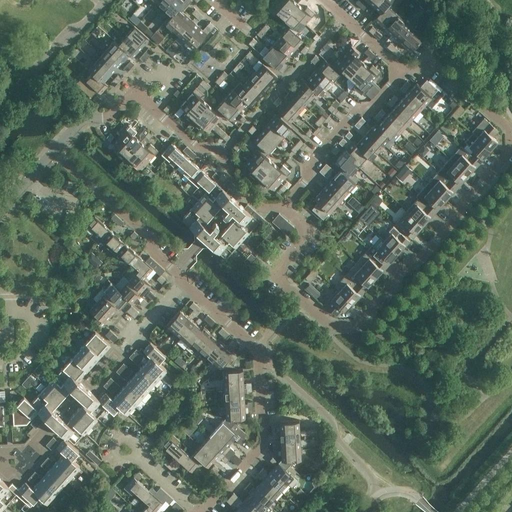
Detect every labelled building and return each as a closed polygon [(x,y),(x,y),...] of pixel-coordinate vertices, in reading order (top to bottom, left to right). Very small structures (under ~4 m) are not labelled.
[(158,0),(156,2),(163,9),(171,0),(158,0)] [(183,0),(171,0),(163,9),(170,15),(164,22),(177,7),(184,0),(183,0)] [(277,12),(284,18),(290,11),(278,0),(273,0),(266,8),(274,15),(277,12)] [(278,0),(290,11),(297,3),(293,0),(278,0)] [(377,0),(373,6),(380,12),(387,4),(387,5),(391,0),(377,0)] [(304,9),(297,3),(290,11),(305,24),(315,13),(307,6),(304,9)] [(380,12),(377,15),(373,19),(381,26),(387,18),(391,21),(397,14),(387,5),(387,4),(380,12)] [(177,7),(164,22),(171,29),(185,14),(177,7)] [(305,24),(290,11),(284,18),(290,24),(288,27),(296,34),(305,24)] [(185,14),(171,29),(178,35),(192,20),(185,14)] [(387,18),(381,26),(391,35),(404,20),(397,14),(391,21),(387,18)] [(192,20),(178,35),(185,42),(199,27),(192,20)] [(404,20),(391,35),(398,42),(405,34),(408,37),(415,30),(404,20)] [(199,27),(185,42),(193,48),(206,33),(214,26),(209,22),(202,30),(199,27)] [(269,28),(265,24),(261,29),(265,33),(269,28)] [(134,26),(127,33),(135,40),(131,44),(139,50),(149,39),(134,26)] [(373,35),(376,30),(372,26),(368,30),(373,35)] [(288,27),(281,34),(296,48),(303,40),(296,34),(288,27)] [(265,33),(261,29),(256,34),(260,38),(265,33)] [(378,39),(382,35),(376,30),(373,35),(378,39)] [(405,34),(398,42),(409,51),(422,37),(415,30),(408,37),(405,34)] [(127,33),(118,44),(129,54),(128,55),(132,58),(139,50),(131,44),(135,40),(127,33)] [(281,34),(275,42),(290,55),(296,48),(281,34)] [(232,53),(238,46),(224,35),(218,42),(232,53)] [(257,42),(253,38),(248,43),(252,47),(257,42)] [(114,40),(108,48),(122,61),(128,55),(129,54),(118,44),(114,40)] [(275,42),(269,49),(283,62),(290,55),(275,42)] [(350,45),(341,56),(355,69),(362,62),(355,56),(358,52),(350,45)] [(300,51),(302,53),(304,55),(308,50),(304,46),(300,51)] [(396,56),(400,51),(394,46),(391,51),(396,56)] [(122,61),(108,48),(101,55),(116,68),(122,61)] [(147,57),(152,51),(148,48),(143,54),(147,57)] [(269,49),(262,56),(277,70),(283,62),(269,49)] [(116,68),(101,55),(95,62),(110,75),(116,68)] [(319,59),(317,57),(315,55),(310,60),(314,64),(319,59)] [(355,69),(341,56),(332,66),(331,67),(339,73),(342,70),(349,77),(355,69)] [(331,67),(332,66),(325,60),(318,67),(333,81),(339,73),(331,67)] [(110,75),(95,62),(88,70),(92,73),(92,72),(103,83),(104,82),(110,75)] [(369,68),(362,62),(355,69),(370,82),(380,72),(372,65),(369,68)] [(277,76),(262,63),(256,70),(271,84),(277,76)] [(333,81),(318,67),(311,75),(326,88),(333,81)] [(370,82),(355,69),(349,77),(356,83),(353,86),(360,93),(370,82)] [(271,84),(256,70),(249,78),(264,91),(271,84)] [(223,80),(227,75),(223,71),(219,76),(223,80)] [(107,86),(104,82),(103,83),(92,72),(92,73),(86,79),(82,76),(75,84),(90,97),(97,90),(100,93),(107,86)] [(326,88),(311,75),(305,81),(305,82),(316,92),(319,95),(326,88)] [(223,80),(219,76),(214,81),(218,85),(223,80)] [(264,91),(249,78),(243,85),(258,98),(264,91)] [(305,82),(305,81),(301,78),(295,85),(310,99),(316,92),(305,82)] [(416,83),(410,90),(425,104),(437,89),(426,79),(420,86),(416,83)] [(258,98),(243,85),(239,82),(233,88),(237,91),(236,92),(248,102),(247,102),(251,106),(258,98)] [(365,93),(371,99),(379,90),(373,84),(365,93)] [(310,99),(295,85),(288,93),(303,106),(310,99)] [(195,87),(186,98),(200,111),(207,103),(200,97),(203,94),(195,87)] [(233,88),(226,96),(234,103),(230,106),(238,113),(247,102),(248,102),(236,92),(237,91),(233,88)] [(343,99),(348,94),(344,90),(339,95),(343,99)] [(425,104),(410,90),(403,97),(418,111),(425,104)] [(303,106),(288,93),(282,100),(297,113),(303,106)] [(98,104),(102,100),(96,95),(93,99),(98,104)] [(226,96),(217,107),(224,114),(231,120),(238,113),(230,106),(234,103),(226,96)] [(418,111),(403,97),(397,105),(412,118),(418,111)] [(200,111),(186,98),(179,105),(186,112),(183,115),(191,122),(200,111)] [(297,113),(282,100),(275,107),(290,120),(297,113)] [(334,109),(339,103),(335,100),(330,105),(334,109)] [(207,103),(200,111),(215,124),(224,114),(217,107),(216,107),(214,110),(207,103)] [(412,118),(397,105),(391,112),(405,125),(412,118)] [(460,105),(451,115),(456,119),(464,110),(460,105)] [(215,124),(200,111),(191,122),(198,128),(201,125),(208,131),(212,127),(215,124)] [(405,125),(391,112),(384,119),(399,132),(405,125)] [(305,120),(315,130),(322,123),(318,119),(311,113),(305,120)] [(291,127),(276,114),(269,121),(284,135),(291,127)] [(472,133),(475,136),(475,137),(489,150),(497,141),(492,136),(498,130),(488,121),(484,117),(472,131),(472,133)] [(399,132),(384,119),(378,126),(390,137),(392,140),(399,132)] [(284,135),(269,121),(263,128),(270,135),(267,139),(275,145),(284,135)] [(440,127),(443,129),(443,130),(447,134),(452,128),(448,124),(447,125),(444,122),(440,127)] [(378,126),(375,123),(368,131),(383,144),(390,137),(378,126)] [(128,124),(119,135),(133,148),(148,132),(148,131),(145,128),(141,132),(142,133),(140,134),(140,137),(142,138),(140,141),(133,135),(136,131),(128,124)] [(215,124),(212,127),(215,129),(214,130),(226,141),(230,137),(215,124)] [(256,129),(254,127),(252,125),(247,130),(251,134),(256,129)] [(270,135),(263,128),(253,140),(260,146),(268,153),(275,145),(267,139),(270,135)] [(133,148),(148,161),(158,151),(150,144),(147,147),(144,145),(149,139),(152,135),(148,131),(148,132),(133,148)] [(383,144),(368,131),(362,138),(377,151),(383,144)] [(110,133),(106,137),(104,135),(100,140),(104,143),(108,139),(110,141),(114,137),(110,133)] [(475,137),(475,136),(472,133),(464,142),(474,150),(470,154),(480,163),(483,159),(482,158),(489,150),(475,137)] [(133,148),(119,135),(112,142),(119,149),(116,152),(116,153),(124,159),(133,148)] [(342,146),(346,141),(342,138),(338,143),(342,146)] [(377,151),(362,138),(356,145),(367,155),(367,156),(370,159),(377,151)] [(299,148),(303,143),(299,139),(295,144),(299,148)] [(356,145),(352,142),(346,149),(353,156),(350,159),(358,166),(367,156),(367,155),(356,145)] [(215,182),(171,143),(161,154),(169,161),(172,158),(186,170),(183,174),(198,187),(201,184),(208,190),(182,219),(197,232),(230,195),(215,182)] [(299,148),(295,144),(290,149),(294,153),(299,148)] [(196,155),(186,146),(182,150),(192,159),(196,155)] [(260,146),(251,156),(266,169),(272,162),(265,156),(268,153),(260,146)] [(335,154),(339,149),(335,146),(331,151),(335,154)] [(449,158),(453,161),(467,174),(475,166),(476,167),(480,163),(470,154),(461,146),(449,158)] [(148,161),(133,148),(124,159),(131,166),(134,162),(141,169),(148,161)] [(358,166),(350,159),(353,156),(346,149),(336,160),(344,167),(351,173),(358,166)] [(266,169),(251,156),(244,164),(251,170),(248,173),(256,180),(266,169)] [(438,171),(447,179),(457,188),(461,184),(460,183),(467,174),(453,161),(449,158),(438,171)] [(279,168),(272,162),(266,169),(280,183),(290,172),(282,165),(279,168)] [(407,183),(416,171),(405,163),(396,175),(407,183)] [(326,171),(322,167),(319,171),(327,178),(330,174),(326,171)] [(351,173),(344,167),(341,170),(340,170),(333,177),(348,190),(355,183),(351,179),(354,176),(351,173)] [(280,183),(266,169),(256,180),(263,187),(266,183),(274,190),(280,183)] [(427,183),(431,187),(444,199),(452,191),(453,192),(457,188),(447,179),(438,171),(427,183)] [(220,177),(215,172),(211,176),(217,181),(220,177)] [(348,190),(333,177),(327,184),(342,198),(348,190)] [(444,199),(431,187),(427,183),(416,196),(418,198),(418,197),(425,204),(435,213),(438,209),(437,207),(444,199)] [(342,198),(327,184),(321,191),(336,205),(342,198)] [(336,205),(321,191),(314,199),(318,202),(311,209),(323,219),(336,205)] [(373,206),(379,199),(375,195),(368,202),(373,206)] [(418,198),(407,210),(422,224),(430,216),(431,217),(435,213),(425,204),(418,197),(418,198)] [(225,219),(239,203),(235,200),(221,215),(225,219)] [(258,221),(251,214),(244,208),(235,217),(250,231),(258,221)] [(277,231),(254,210),(251,214),(258,221),(270,232),(256,247),(260,251),(277,231)] [(415,233),(422,224),(407,210),(395,223),(412,238),(416,234),(415,233)] [(287,235),(294,227),(278,213),(271,221),(287,235)] [(115,222),(119,218),(114,214),(110,218),(115,222)] [(84,227),(92,233),(90,236),(97,243),(99,240),(109,229),(94,216),(84,227)] [(250,231),(235,217),(227,226),(242,240),(250,231)] [(206,240),(218,226),(214,223),(202,237),(206,240)] [(242,240),(227,226),(219,235),(234,249),(242,240)] [(390,233),(384,240),(384,241),(397,253),(404,244),(406,245),(409,241),(393,226),(388,231),(390,233)] [(124,242),(109,229),(99,240),(114,253),(124,242)] [(234,249),(219,235),(211,245),(225,258),(234,249)] [(368,249),(377,257),(387,266),(391,262),(390,261),(397,253),(384,241),(384,240),(379,236),(368,249)] [(131,263),(138,255),(124,242),(114,253),(120,259),(118,262),(126,269),(131,263)] [(368,249),(357,262),(375,278),(382,270),(383,271),(387,266),(377,257),(368,249)] [(243,261),(247,264),(247,265),(254,257),(250,253),(243,261)] [(149,256),(145,261),(138,255),(131,263),(138,269),(135,272),(143,279),(153,269),(160,275),(156,279),(161,283),(165,279),(160,275),(164,270),(149,256)] [(375,278),(357,262),(345,274),(355,282),(355,283),(364,291),(368,287),(367,286),(375,278)] [(314,268),(305,278),(310,282),(318,272),(314,268)] [(143,279),(135,272),(129,280),(136,286),(133,290),(141,296),(151,285),(143,279)] [(334,287),(337,290),(338,290),(352,303),(360,294),(361,295),(364,291),(355,283),(355,282),(345,274),(334,287)] [(129,280),(122,288),(120,290),(119,290),(127,297),(127,298),(134,304),(141,296),(133,290),(136,286),(129,280)] [(317,296),(321,291),(310,282),(306,287),(317,296)] [(113,283),(106,291),(113,298),(110,301),(118,308),(127,298),(127,297),(119,290),(120,290),(113,283)] [(344,311),(352,303),(338,290),(337,290),(324,304),(337,316),(343,309),(344,311)] [(113,298),(106,291),(96,302),(111,315),(118,308),(110,301),(113,298)] [(146,295),(151,299),(154,295),(150,291),(146,295)] [(139,302),(144,307),(148,303),(142,298),(139,302)] [(111,315),(96,302),(90,309),(97,315),(94,319),(101,326),(111,315)] [(130,315),(135,309),(131,306),(126,311),(130,315)] [(134,318),(139,313),(135,309),(130,315),(134,318)] [(180,310),(166,325),(174,332),(187,317),(180,310)] [(187,317),(174,332),(181,338),(194,323),(187,317)] [(194,323),(181,338),(188,344),(191,342),(201,329),(194,323)] [(194,352),(198,348),(211,333),(203,326),(201,329),(191,342),(188,344),(187,345),(194,352)] [(109,330),(105,335),(109,338),(113,333),(109,330)] [(95,332),(85,343),(100,356),(110,345),(95,332)] [(113,333),(109,338),(113,342),(117,337),(113,333)] [(211,333),(198,348),(205,354),(218,339),(211,333)] [(218,339),(205,354),(212,361),(225,346),(218,339)] [(85,343),(79,350),(93,363),(100,356),(85,343)] [(150,343),(143,350),(150,357),(151,356),(158,363),(159,363),(165,356),(150,343)] [(225,346),(212,361),(223,370),(230,362),(226,359),(229,356),(234,360),(238,357),(225,346)] [(145,357),(138,351),(136,349),(129,357),(138,365),(145,357)] [(79,350),(72,358),(87,371),(93,363),(79,350)] [(150,357),(144,364),(159,377),(166,369),(159,363),(158,363),(151,356),(150,357)] [(230,362),(223,370),(223,379),(243,378),(242,368),(237,369),(231,364),(234,360),(229,356),(226,359),(230,362)] [(78,381),(87,371),(72,358),(63,368),(78,381)] [(41,361),(33,370),(37,374),(46,365),(41,361)] [(116,371),(118,374),(125,379),(132,371),(123,363),(116,371)] [(144,364),(138,371),(153,384),(159,377),(144,364)] [(63,368),(49,384),(40,394),(54,407),(78,381),(63,368)] [(138,371),(131,378),(146,391),(153,384),(138,371)] [(29,375),(21,384),(25,388),(33,379),(29,375)] [(140,398),(125,385),(122,389),(119,386),(110,377),(107,381),(134,405),(140,398)] [(131,378),(125,385),(140,398),(146,391),(131,378)] [(243,378),(223,379),(224,389),(243,388),(243,378)] [(134,405),(107,381),(103,386),(106,388),(115,397),(112,399),(120,406),(120,407),(127,413),(134,405)] [(83,386),(76,394),(79,397),(87,389),(83,386)] [(243,388),(224,389),(224,399),(244,398),(243,388)] [(99,400),(106,407),(113,414),(120,407),(120,406),(112,399),(105,392),(99,400)] [(92,393),(83,403),(59,430),(74,443),(106,407),(99,400),(92,393)] [(38,411),(43,416),(45,418),(54,407),(40,394),(31,403),(24,397),(17,405),(12,405),(13,424),(26,424),(38,411)] [(244,398),(224,399),(225,408),(244,407),(244,398)] [(244,407),(225,408),(225,418),(233,425),(239,418),(245,417),(245,413),(253,412),(252,407),(247,407),(244,407)] [(201,415),(199,413),(192,419),(196,422),(198,420),(197,419),(201,415)] [(57,414),(50,422),(54,426),(61,417),(57,414)] [(42,420),(41,419),(37,416),(30,424),(35,428),(42,420)] [(225,418),(216,428),(230,442),(237,434),(230,428),(233,425),(225,418)] [(279,421),(279,431),(299,430),(299,420),(279,421)] [(230,442),(216,428),(209,436),(217,442),(214,446),(221,453),(230,442)] [(299,430),(279,431),(280,440),(300,439),(299,430)] [(162,445),(176,458),(183,450),(176,444),(180,441),(172,434),(162,445)] [(209,436),(200,445),(200,446),(214,460),(221,453),(214,446),(217,442),(209,436)] [(241,445),(245,441),(239,436),(236,441),(241,445)] [(58,441),(55,438),(53,437),(46,445),(51,449),(58,441)] [(64,439),(56,447),(64,454),(64,453),(72,460),(78,453),(64,439)] [(300,439),(280,440),(280,450),(300,449),(300,439)] [(214,460),(200,446),(193,453),(201,460),(201,461),(208,467),(214,460)] [(229,458),(235,452),(230,447),(224,454),(229,458)] [(300,449),(280,450),(281,459),(289,466),(295,459),(301,459),(300,449)] [(97,464),(98,463),(101,460),(89,450),(85,454),(97,464)] [(190,457),(183,450),(176,458),(191,471),(201,461),(201,460),(193,453),(190,457)] [(64,454),(58,460),(73,473),(72,460),(64,453),(64,454)] [(229,458),(224,454),(220,459),(225,463),(229,458)] [(47,457),(40,465),(44,468),(51,460),(47,457)] [(163,463),(173,472),(176,468),(166,459),(163,463)] [(289,466),(281,459),(271,470),(286,483),(293,476),(293,475),(296,472),(289,466)] [(58,460),(51,467),(66,481),(73,473),(58,460)] [(210,469),(215,474),(219,469),(214,465),(210,469)] [(51,467),(45,475),(60,488),(66,481),(51,467)] [(286,483),(271,470),(265,477),(280,490),(286,483)] [(35,471),(28,479),(32,483),(39,475),(36,472),(35,471)] [(134,491),(141,497),(148,490),(137,480),(142,475),(138,472),(124,488),(131,495),(134,491)] [(45,475),(38,482),(53,495),(60,488),(45,475)] [(280,490),(265,477),(258,484),(273,498),(280,490)] [(0,511),(16,494),(8,487),(0,479),(0,511)] [(12,483),(8,487),(16,494),(30,507),(39,496),(40,496),(32,489),(25,482),(19,489),(12,483)] [(32,489),(40,496),(39,496),(47,503),(53,495),(38,482),(32,489)] [(273,498),(258,484),(252,491),(267,505),(273,498)] [(151,487),(148,490),(141,497),(148,504),(145,507),(151,511),(154,511),(165,501),(169,504),(173,499),(160,487),(156,491),(151,487)] [(267,505),(252,491),(246,499),(261,511),(260,511),(269,511),(272,509),(267,505)] [(226,501),(232,506),(234,508),(241,500),(233,493),(226,501)] [(260,511),(261,511),(246,499),(239,506),(246,511),(260,511)]
